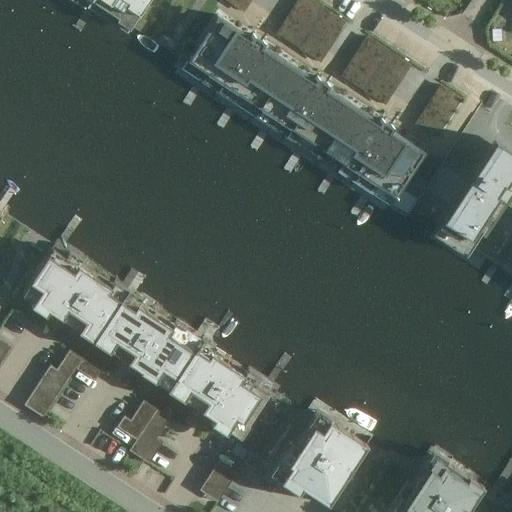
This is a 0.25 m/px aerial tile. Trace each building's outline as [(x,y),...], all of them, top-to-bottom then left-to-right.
[(91,0),(131,26),(146,0),(91,0)] [(300,0),(281,31),(302,45),(326,7),(314,0),(300,0)] [(345,19),(326,7),(302,45),(321,57),(345,19)] [(416,144),(209,9),(178,57),(386,193),(416,144)] [(366,88),(390,50),(369,36),(345,75),(366,88)] [(411,63),(390,50),(366,88),(387,101),(411,63)] [(465,99),(441,83),(417,117),(442,134),(465,99)] [(511,205),(511,140),(495,129),(432,220),(479,253),(511,205)] [(57,244),(22,296),(68,327),(115,358),(163,389),(210,420),(245,367),(57,244)] [(0,367),(1,367),(13,347),(0,339),(0,367)] [(74,365),(79,358),(65,348),(26,404),(40,414),(74,365)] [(96,369),(79,358),(74,365),(91,377),(96,369)] [(153,409),(141,401),(128,420),(122,416),(117,425),(133,437),(153,409)] [(364,445),(307,406),(265,468),(323,506),(364,445)] [(153,409),(133,437),(126,448),(147,461),(160,441),(156,438),(169,419),(153,409)] [(471,511),(481,497),(425,460),(390,511),(471,511)] [(216,501),(234,473),(216,462),(198,490),(216,501)]
